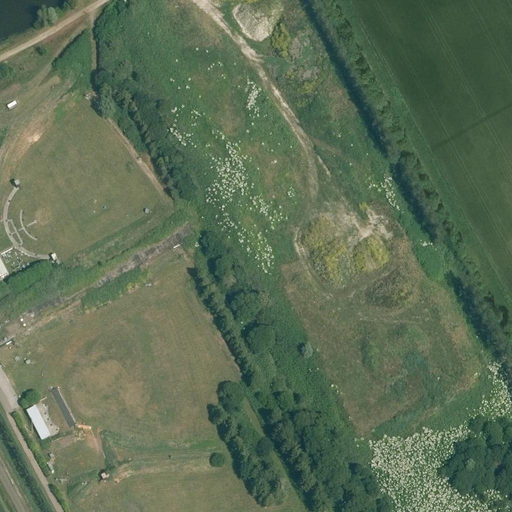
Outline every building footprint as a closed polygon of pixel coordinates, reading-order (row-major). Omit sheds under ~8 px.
[(0,339),(201,243),(191,221),(99,265),(105,276),(88,284),(87,281),(5,320),(7,325),(0,327),(0,339)] [(202,248),(0,353),(0,362),(4,370),(210,263),(202,248)] [(68,429),(75,427),(62,387),(54,390),(68,429)] [(46,399),(37,403),(53,435),(62,431),(46,399)] [(43,441),(53,436),(38,406),(29,410),(43,441)]
